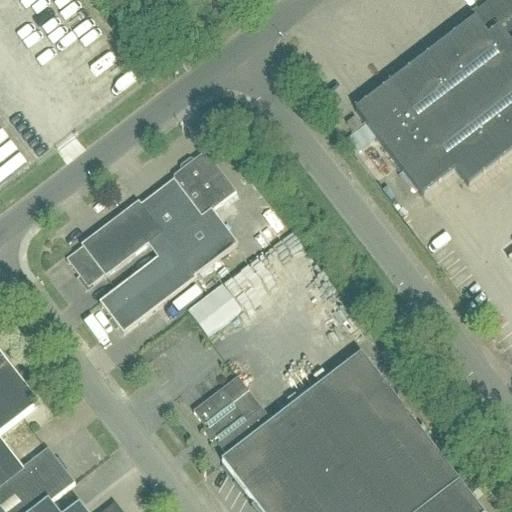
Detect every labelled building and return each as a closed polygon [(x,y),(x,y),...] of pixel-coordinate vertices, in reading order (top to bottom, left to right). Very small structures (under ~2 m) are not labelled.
[(2,0),(10,12),(30,0),(2,0)] [(455,176),(467,191),(511,156),(511,1),(499,0),(491,6),(491,10),(487,13),(483,13),(474,20),(474,24),(474,25),(447,46),(356,116),(421,202),(455,176)] [(355,121),(346,127),(353,135),(361,129),(355,121)] [(67,264),(89,293),(104,281),(105,283),(163,239),(172,252),(99,307),(123,340),(197,284),(195,282),(238,249),(213,216),(237,197),(209,159),(202,159),(174,180),(173,186),(141,210),(139,207),(81,251),(82,253),(67,264)] [(222,291),(188,316),(207,342),(241,316),(222,291)] [(0,440),(40,410),(0,358),(0,440)] [(479,511),(447,471),(400,409),(362,359),(297,409),(273,428),(238,383),(193,417),(204,432),(206,430),(209,433),(204,437),(211,448),(216,444),(219,448),(217,449),(228,463),(221,467),(255,511),(479,511)] [(0,511),(117,511),(115,509),(111,511),(80,511),(79,510),(77,511),(52,511),(50,508),(75,489),(73,486),(48,454),(23,474),(24,475),(0,493),(0,511)]
